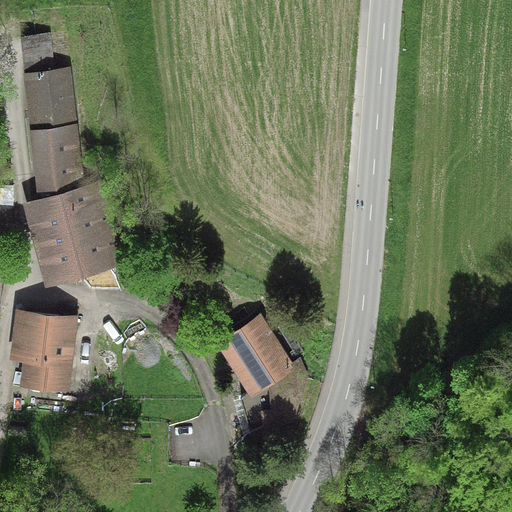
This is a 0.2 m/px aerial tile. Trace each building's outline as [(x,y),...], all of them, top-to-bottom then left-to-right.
[(31,69),(33,122),(78,120),(77,68),(31,69)] [(77,129),(27,132),(31,188),(81,185),(77,129)] [(87,187),(24,203),(44,280),(107,264),(87,187)] [(19,389),(68,393),(75,317),(26,313),(19,389)] [(257,313),(216,340),(256,401),(297,374),(257,313)]
